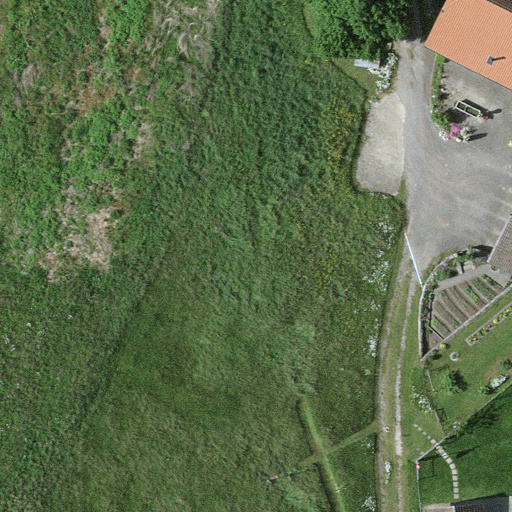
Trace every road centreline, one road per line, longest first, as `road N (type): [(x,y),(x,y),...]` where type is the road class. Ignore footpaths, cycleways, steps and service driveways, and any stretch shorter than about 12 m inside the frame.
road 1 (residential): [(411,0),(432,161),(415,331)]
road 2 (track): [(395,511),(391,456),(415,331)]
